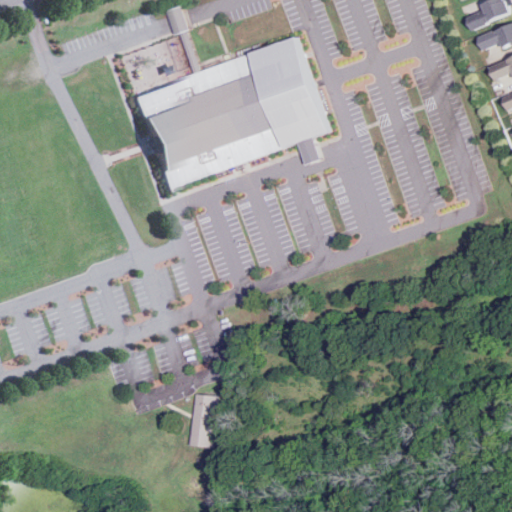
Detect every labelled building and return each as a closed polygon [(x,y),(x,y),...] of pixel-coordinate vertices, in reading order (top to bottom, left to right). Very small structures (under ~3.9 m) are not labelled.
[(476,28),(511,13),(511,0),(493,0),(481,5),(484,11),(471,16),(476,28)] [(179,35),(193,30),(185,5),(171,10),(179,35)] [(487,49),(505,41),(507,47),(511,44),(511,23),(481,37),(487,49)] [(134,96),(300,36),(331,132),(318,136),(302,142),(167,190),(134,96)] [(511,79),(511,57),(493,65),(500,84),(511,79)] [(302,142),(311,164),(326,159),(318,136),(302,142)] [(220,395),(199,392),(192,444),(213,447),(220,395)]
